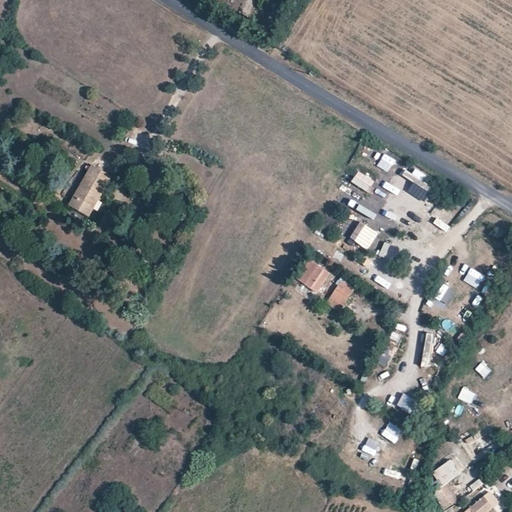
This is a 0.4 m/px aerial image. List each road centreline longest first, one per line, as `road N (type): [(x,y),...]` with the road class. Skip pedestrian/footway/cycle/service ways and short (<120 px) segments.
road 1 (tertiary): [(167,0),(511,212)]
road 2 (unknown): [(489,198),(435,281),(405,358),(368,421),(368,437)]
road 3 (unknown): [(213,29),(134,148)]
